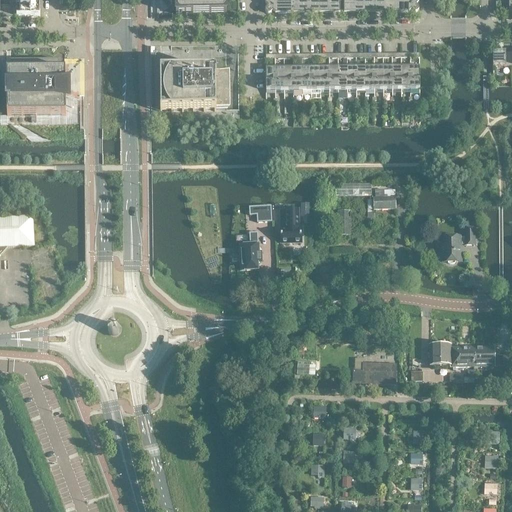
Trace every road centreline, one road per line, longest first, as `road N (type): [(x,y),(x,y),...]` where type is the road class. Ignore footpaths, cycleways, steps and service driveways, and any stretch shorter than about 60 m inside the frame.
road 1 (unclassified): [(229,325),(282,321),(365,299),(511,304)]
road 2 (tertiary): [(96,32),(104,259)]
road 3 (tertiary): [(130,226),(126,31)]
road 4 (residential): [(249,30),(428,30)]
road 5 (residential): [(126,31),(249,30)]
